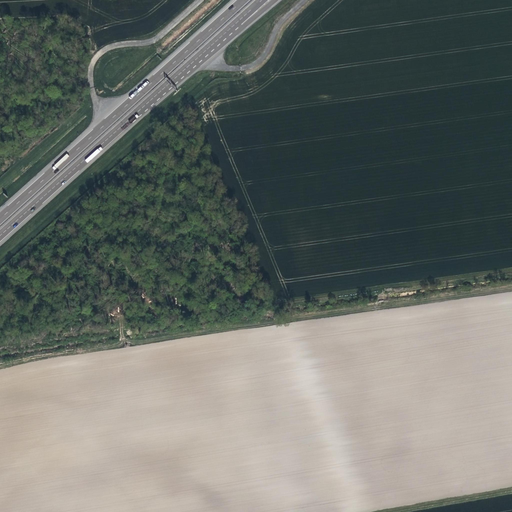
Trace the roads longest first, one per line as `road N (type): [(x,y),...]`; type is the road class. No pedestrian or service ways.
road 1 (track): [(511,289),(137,343),(122,340),(119,305)]
road 2 (motorway): [(243,0),(0,218)]
road 3 (motorway): [(0,235),(230,27)]
